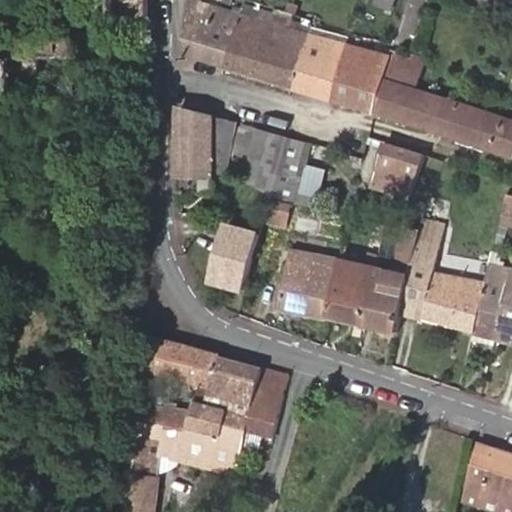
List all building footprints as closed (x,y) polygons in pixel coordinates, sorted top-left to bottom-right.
[(58,0),(60,24),(93,21),(91,0),(108,0),(109,21),(148,18),(148,0),(58,0)] [(273,22),(275,15),(275,13),(244,4),(242,9),(212,0),(203,0),(203,2),(250,15),(273,22)] [(376,0),(375,3),(394,11),(399,0),(376,0)] [(192,41),(188,57),(232,70),(250,15),(203,2),(194,31),(192,41)] [(232,70),(265,80),(282,25),(273,22),(250,15),(232,70)] [(275,15),(273,22),(282,25),(284,18),(275,15)] [(292,20),(284,18),(282,25),(290,27),(292,20)] [(309,33),(344,43),(346,36),(292,20),(290,27),(309,33)] [(265,80),(291,88),(309,33),(290,27),(282,25),(265,80)] [(291,88),(333,101),(349,44),(346,43),(344,43),(309,33),(291,88)] [(0,94),(74,90),(70,36),(0,39),(0,94)] [(333,101),(376,114),(388,62),(390,53),(386,52),(349,44),(333,101)] [(388,62),(376,114),(511,156),(511,118),(416,88),(420,74),(388,62)] [(183,108),(179,144),(233,154),(239,123),(183,108)] [(251,150),(257,128),(242,124),(236,146),(251,150)] [(244,179),(243,181),(256,188),(261,171),(276,174),(287,136),(277,134),(257,128),(251,150),(249,158),(248,161),(244,179)] [(297,179),(307,142),(287,136),(276,174),(291,178),(297,179)] [(410,200),(427,156),(385,143),(372,186),(410,200)] [(223,181),(227,181),(233,154),(179,144),(176,180),(223,181)] [(311,162),(325,166),(328,154),(314,151),(311,162)] [(232,176),(244,179),(248,161),(236,159),(232,176)] [(179,219),(183,218),(202,217),(202,210),(225,208),(223,181),(176,180),(179,219)] [(501,226),(511,228),(511,193),(510,193),(501,226)] [(268,220),(280,223),(286,203),(274,199),(268,220)] [(286,203),(280,223),(286,224),(292,204),(286,203)] [(401,314),(474,334),(486,282),(453,275),(453,268),(445,267),(446,258),(439,257),(446,226),(425,219),(421,232),(411,269),(401,314)] [(215,282),(247,290),(262,235),(230,226),(215,282)] [(397,332),(401,314),(411,269),(421,232),(405,229),(394,269),(378,266),(365,325),(397,332)] [(293,248),(291,260),(308,263),(310,252),(293,248)] [(281,307),(329,318),(341,258),(310,252),(308,263),(291,260),(281,307)] [(329,318),(365,325),(378,266),(380,254),(370,252),(366,264),(341,258),(329,318)] [(474,334),(495,339),(511,276),(511,268),(496,265),(495,273),(489,271),(486,282),(474,334)] [(511,276),(495,339),(511,343),(511,276)] [(220,357),(149,336),(145,369),(198,385),(193,408),(179,408),(181,382),(174,381),(170,407),(141,405),(136,450),(128,511),(158,511),(163,476),(165,460),(210,469),(238,474),(244,442),(223,438),(228,411),(207,404),(220,357)] [(290,377),(220,357),(207,404),(228,411),(223,438),(244,442),(260,445),(264,436),(273,439),(290,377)] [(511,452),(478,441),(466,491),(511,503),(511,452)] [(511,511),(511,503),(466,491),(463,504),(493,511),(511,511)]
